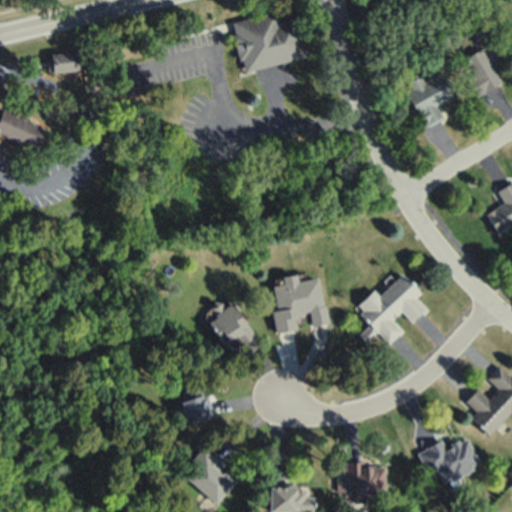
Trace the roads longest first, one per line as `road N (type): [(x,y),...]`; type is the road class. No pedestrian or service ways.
road 1 (residential): [(330,0),(402,192),(467,280),(511,316)]
road 2 (residential): [(492,302),(397,395),(321,414),(274,396)]
road 3 (primary): [(0,36),(146,0)]
road 4 (residential): [(402,192),(511,125)]
